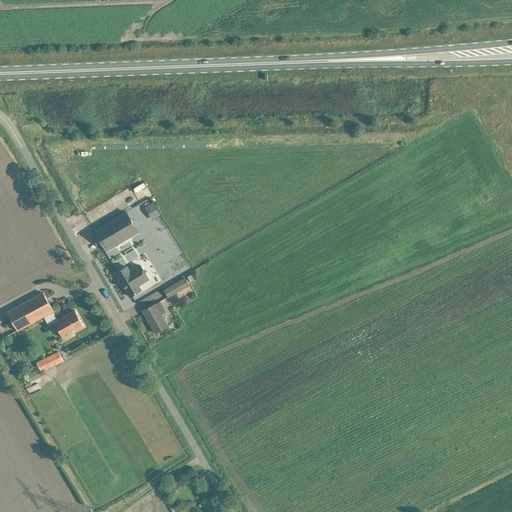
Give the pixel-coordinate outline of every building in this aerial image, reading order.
[(153,203),(146,208),(152,219),(160,215),(153,203)] [(126,212),(103,226),(95,231),(107,250),(115,245),(137,231),(126,212)] [(127,267),(116,273),(130,297),(141,291),(138,285),(149,279),(141,265),(130,272),(127,267)] [(190,285),(186,279),(185,278),(164,290),(169,297),(190,285)] [(54,311),(50,304),(43,293),(7,313),(18,331),(44,317),(49,326),(55,323),(63,338),(65,337),(66,340),(74,335),(72,333),(84,327),(75,311),(57,321),(52,312),(54,311)] [(155,304),(152,306),(143,311),(156,333),(168,326),(161,315),(165,312),(160,302),(155,305),(155,304)] [(63,361),(58,352),(37,363),(41,371),(63,361)] [(41,377),(39,372),(27,378),(30,383),(41,377)] [(174,485),(169,490),(173,493),(178,488),(174,485)] [(193,503),(187,507),(190,511),(193,511),(197,510),(193,503)]
